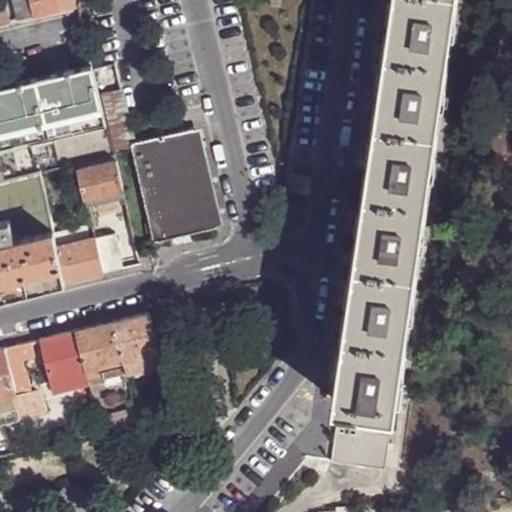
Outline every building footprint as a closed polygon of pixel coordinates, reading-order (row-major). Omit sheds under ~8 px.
[(34,17),(30,0),(11,0),(15,17),(16,22),(34,17)] [(75,7),(73,0),(30,0),(34,17),(57,12),(75,7)] [(338,396),(391,405),(452,0),(388,0),(329,396),(338,396)] [(6,5),(0,6),(0,25),(9,23),(6,5)] [(0,139),(101,115),(89,65),(39,77),(0,86),(0,139)] [(116,145),(134,141),(136,140),(124,90),(105,94),(116,145)] [(0,149),(103,126),(101,115),(0,139),(0,149)] [(110,155),(103,126),(0,149),(0,175),(2,182),(37,173),(74,164),(110,155)] [(198,228),(216,225),(218,224),(195,126),(136,140),(134,141),(155,233),(157,239),(198,228)] [(147,235),(155,233),(134,141),(116,145),(112,146),(135,246),(149,243),(147,235)] [(120,190),(113,161),(75,171),(83,199),(120,190)] [(56,247),(37,173),(2,182),(0,182),(0,297),(28,291),(64,282),(56,247)] [(220,240),(216,225),(198,228),(201,244),(220,240)] [(113,233),(93,238),(102,273),(122,268),(121,262),(113,233)] [(102,273),(93,238),(56,247),(64,282),(84,277),(102,273)] [(183,320),(187,319),(185,305),(172,307),(172,321),(183,320)] [(151,315),(150,312),(130,317),(112,322),(121,362),(124,376),(161,366),(149,315),(151,315)] [(208,317),(187,319),(183,320),(194,441),(211,439),(219,429),(215,397),(209,398),(207,359),(212,359),(208,317)] [(121,362),(112,322),(89,327),(75,331),(83,370),(121,362)] [(51,392),(86,383),(83,370),(75,331),(39,339),(47,377),(49,382),(50,389),(51,392)] [(3,348),(8,373),(23,369),(18,345),(3,348)] [(0,423),(19,420),(8,373),(3,348),(0,348),(0,423)] [(215,397),(212,359),(207,359),(209,398),(215,397)] [(50,389),(49,382),(47,377),(35,380),(37,393),(50,389)] [(383,465),(391,405),(338,396),(329,457),(383,465)] [(172,414),(168,400),(132,410),(135,424),(172,414)]
